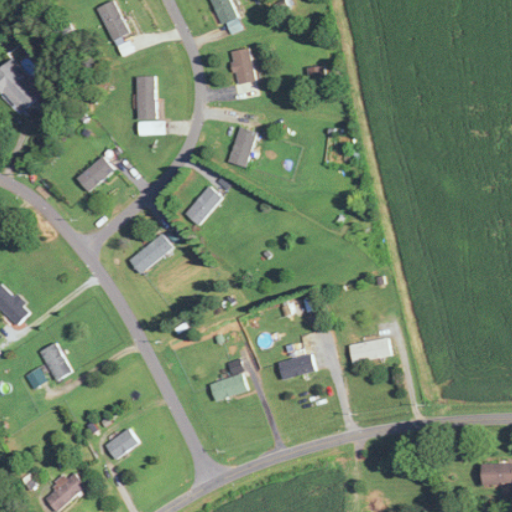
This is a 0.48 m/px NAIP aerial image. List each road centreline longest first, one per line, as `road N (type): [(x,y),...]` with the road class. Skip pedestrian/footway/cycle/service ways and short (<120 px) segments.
road 1 (residential): [(0,176),(57,220),(120,301),(211,480)]
road 2 (tertiary): [(511,417),(316,444),(211,480),(162,511)]
road 3 (residential): [(82,247),(146,192),(184,137),(188,70),(157,0)]
